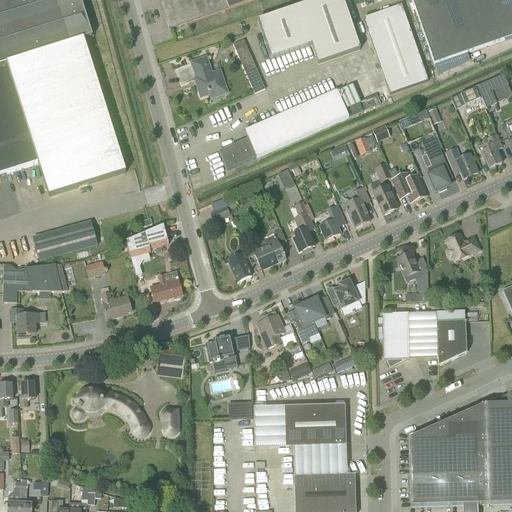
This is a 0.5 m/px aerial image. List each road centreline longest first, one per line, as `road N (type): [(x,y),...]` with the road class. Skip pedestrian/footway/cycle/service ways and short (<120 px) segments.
road 1 (tertiary): [(212,313),(511,181)]
road 2 (unclassified): [(212,313),(127,0)]
road 3 (unclassified): [(384,511),(386,424),(511,365)]
road 4 (tertiary): [(0,361),(82,353),(212,313)]
